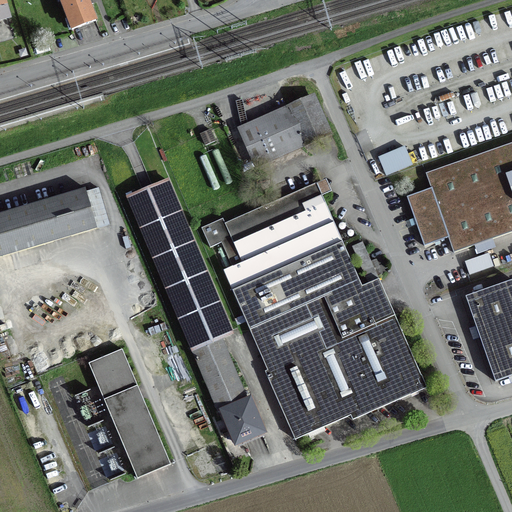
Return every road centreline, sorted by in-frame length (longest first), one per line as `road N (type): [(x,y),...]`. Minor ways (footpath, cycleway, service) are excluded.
road 1 (residential): [(0,163),(316,64),(470,417)]
road 2 (residential): [(148,511),(470,417)]
road 3 (residential): [(0,82),(275,0)]
